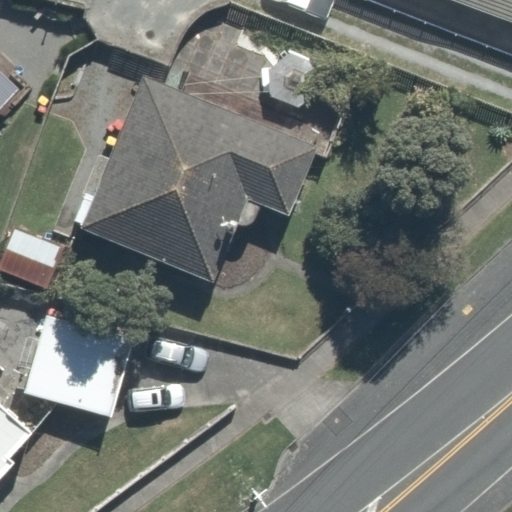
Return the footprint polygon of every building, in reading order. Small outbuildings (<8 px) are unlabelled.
[(511,0),(457,0),(511,19),(511,0)] [(80,182),(67,209),(202,275),(219,242),(236,251),(253,216),(245,212),(253,197),(276,208),(303,153),(141,73),(87,185),(80,182)] [(0,96),(11,85),(0,76),(0,96)] [(60,238),(0,224),(0,285),(46,296),(60,238)] [(133,335),(40,310),(18,390),(111,415),(133,335)] [(0,451),(20,428),(0,407),(0,373),(0,372),(0,451)]
